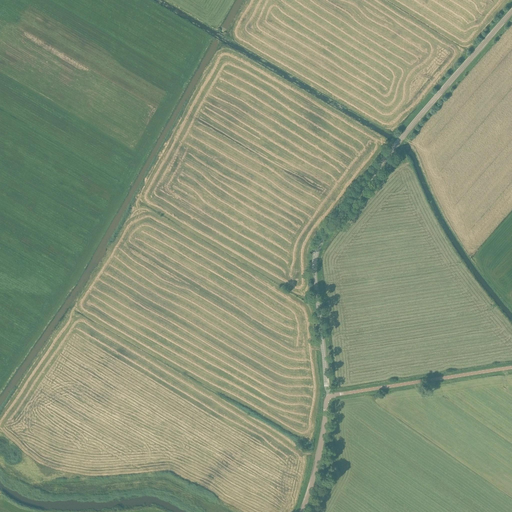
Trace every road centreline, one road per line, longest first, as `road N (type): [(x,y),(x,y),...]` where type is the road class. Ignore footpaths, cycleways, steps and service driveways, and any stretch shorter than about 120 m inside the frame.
road 1 (unclassified): [(329,396),(316,248),(511,11)]
road 2 (unclassified): [(329,396),(511,367)]
road 3 (unclassified): [(301,511),(329,396)]
